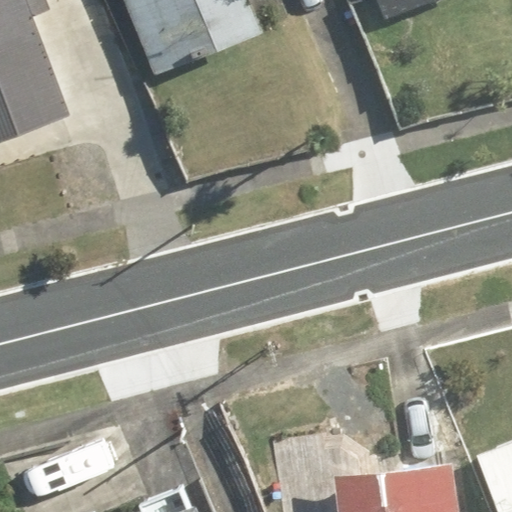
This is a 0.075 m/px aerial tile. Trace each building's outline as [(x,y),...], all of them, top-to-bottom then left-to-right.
[(0,0),(0,135),(75,107),(37,8),(52,2),(51,0),(0,0)] [(128,0),(159,72),(266,26),(255,0),(128,0)] [(389,0),(394,13),(425,0),(389,0)] [(14,469),(32,511),(62,511),(95,498),(101,511),(103,511),(148,492),(116,423),(14,469)] [(511,511),(511,436),(480,449),(503,511),(511,511)] [(461,511),(459,455),(343,460),(345,511),(461,511)] [(202,511),(196,497),(165,511),(202,511)]
